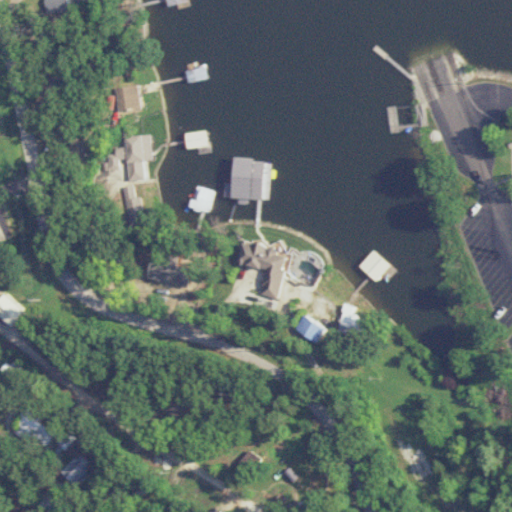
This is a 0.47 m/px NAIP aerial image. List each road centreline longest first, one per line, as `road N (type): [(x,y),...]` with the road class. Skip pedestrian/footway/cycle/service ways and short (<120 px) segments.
road 1 (residential): [(341,511),(287,400),(103,313),(60,275),(17,129),(18,0)]
road 2 (residential): [(276,395),(259,249)]
